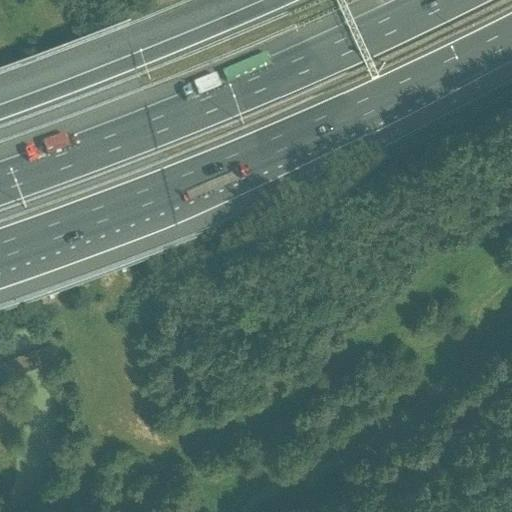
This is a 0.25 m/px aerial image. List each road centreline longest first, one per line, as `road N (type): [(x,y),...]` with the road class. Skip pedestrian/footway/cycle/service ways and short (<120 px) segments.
road 1 (motorway): [(0,249),(314,130),(511,35)]
road 2 (motorway): [(432,0),(150,129),(0,182)]
road 3 (motorway): [(274,0),(0,112)]
